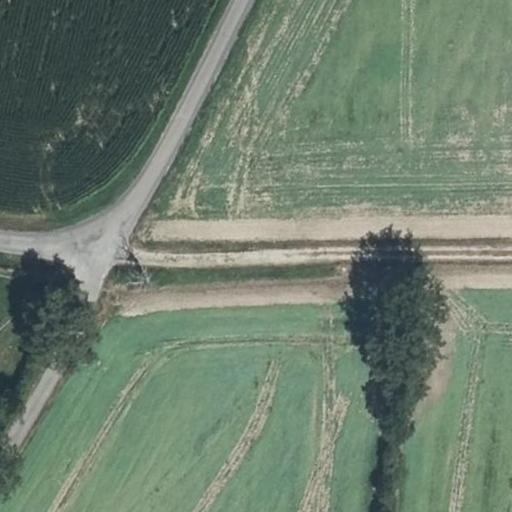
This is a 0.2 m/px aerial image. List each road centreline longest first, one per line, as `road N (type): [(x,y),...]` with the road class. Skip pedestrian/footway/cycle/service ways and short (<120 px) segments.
road 1 (track): [(102,263),(511,257)]
road 2 (unclassified): [(102,263),(239,0)]
road 3 (unclassified): [(102,263),(66,344),(0,456)]
